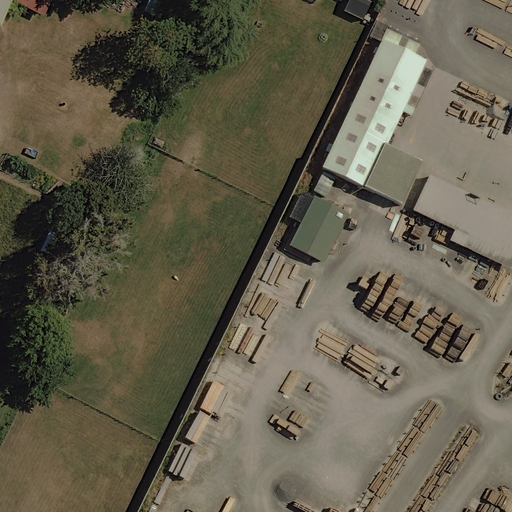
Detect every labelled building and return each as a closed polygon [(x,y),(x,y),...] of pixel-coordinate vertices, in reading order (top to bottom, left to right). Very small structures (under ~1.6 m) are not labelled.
[(19,0),(0,0),(0,24),(7,28),(19,0)] [(172,0),(148,0),(142,16),(162,24),(172,0)] [(301,19),(259,0),(255,0),(249,15),(293,35),(301,19)] [(371,8),(356,0),(348,0),(344,8),(364,20),(371,8)] [(458,73),(400,44),(334,174),(392,203),(458,73)] [(511,211),(450,180),(426,227),(511,269),(511,211)] [(312,197),(285,248),(320,267),(347,216),(312,197)] [(281,291),(259,277),(247,297),(270,310),(281,291)] [(241,307),(232,322),(246,331),(256,316),(241,307)]
